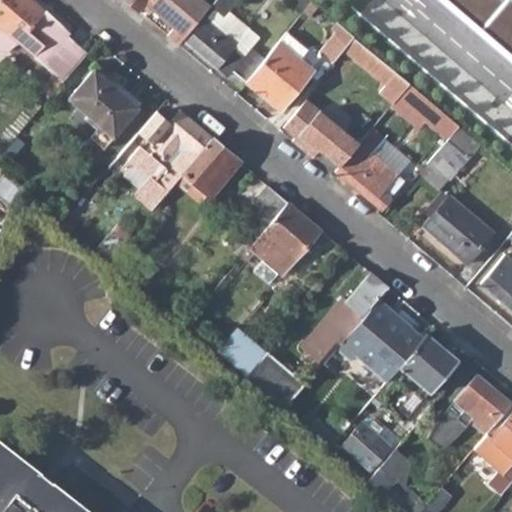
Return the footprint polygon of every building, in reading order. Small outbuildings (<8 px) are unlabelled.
[(0,0),(0,51),(7,51),(17,45),(61,83),(86,54),(66,36),(69,32),(45,10),(32,0),(0,0)] [(126,0),(139,10),(145,2),(174,27),(167,34),(178,44),(210,5),(203,0),(126,0)] [(214,0),(210,5),(214,8),(218,10),(224,16),(236,0),(214,0)] [(289,0),(302,11),(310,0),(289,0)] [(310,0),(302,11),(309,16),(318,6),(311,0),(310,0)] [(511,0),(432,0),(511,68),(511,0)] [(214,8),(187,42),(216,66),(217,65),(229,75),(233,70),(244,80),(264,57),(250,46),(243,55),(233,47),(237,41),(211,19),(218,10),(214,8)] [(211,19),(237,41),(245,32),(224,16),(218,10),(211,19)] [(336,21),(331,27),(335,31),(318,51),(331,62),(344,47),(354,35),(336,21)] [(278,39),(297,55),(306,46),(287,30),(278,39)] [(233,47),(243,55),(250,46),(255,40),(245,32),(237,41),(233,47)] [(354,35),(344,47),(370,69),(380,58),(354,35)] [(264,57),(244,80),(278,108),(312,68),(297,55),(278,39),(264,57)] [(138,107),(93,69),(68,98),(115,133),(138,107)] [(458,125),(408,82),(398,93),(426,117),(423,120),(445,140),(449,136),(458,125)] [(306,97),(282,126),(294,137),(291,140),(326,169),(339,154),(310,129),(324,112),(306,97)] [(132,194),(149,209),(166,190),(174,180),(210,137),(172,105),(148,133),(155,139),(145,151),(138,145),(127,158),(147,176),(132,194)] [(445,140),(426,163),(430,166),(423,175),(438,189),(478,142),(458,125),(449,136),(445,140)] [(357,142),(373,155),(380,148),(364,134),(357,142)] [(238,161),(210,137),(174,180),(199,201),(206,193),(209,195),(238,161)] [(373,155),(357,142),(333,170),(378,209),(403,181),(373,155)] [(418,172),(423,175),(430,166),(426,163),(418,172)] [(287,202),(266,184),(251,202),(260,210),(245,228),(257,238),(287,202)] [(423,211),(429,215),(447,195),(442,190),(423,211)] [(429,215),(422,224),(467,263),(493,232),(447,195),(429,215)] [(319,229),(287,202),(257,238),(248,248),(241,256),(246,260),(253,252),(262,259),(253,270),(268,283),(277,272),(280,274),(319,229)] [(107,229),(84,210),(70,227),(92,246),(107,229)] [(236,238),(248,248),(257,238),(245,228),(236,238)] [(511,258),(504,253),(479,283),(511,310),(511,258)] [(377,297),(386,286),(370,272),(335,313),(334,311),(303,346),(322,362),(334,348),(377,297)] [(184,323),(196,334),(204,325),(196,318),(217,294),(212,289),(191,314),(184,323)] [(422,337),(377,297),(334,348),(349,360),(354,355),(384,381),(422,337)] [(174,315),(184,323),(191,314),(182,306),(174,315)] [(265,352),(235,326),(215,349),(245,375),(262,356),(265,352)] [(460,361),(426,332),(422,337),(384,381),(357,414),(366,415),(375,405),(378,407),(386,397),(382,393),(392,381),(397,385),(403,370),(428,392),(441,376),(445,379),(460,361)] [(245,375),(284,407),(305,383),(266,350),(265,352),(262,356),(245,375)] [(511,403),(476,373),(453,399),(463,408),(458,415),(445,408),(435,422),(425,437),(440,449),(448,442),(464,426),(469,420),(485,433),(495,421),(511,403)] [(432,403),(421,394),(388,433),(393,437),(389,442),(395,446),(432,403)] [(511,409),(500,424),(495,421),(485,433),(472,447),(498,469),(486,483),(499,494),(511,478),(511,464),(511,463),(511,409)] [(308,428),(330,446),(338,437),(316,419),(308,428)] [(367,425),(361,421),(342,444),(370,468),(390,445),(376,433),(382,426),(373,419),(367,425)] [(409,461),(394,447),(367,479),(405,511),(408,511),(418,500),(395,477),(409,461)] [(0,511),(76,511),(50,491),(46,497),(35,488),(39,483),(0,451),(0,511)] [(50,491),(39,483),(35,488),(46,497),(50,491)] [(435,511),(450,494),(440,485),(423,505),(417,511),(435,511)] [(408,511),(417,511),(423,505),(418,500),(408,511)]
